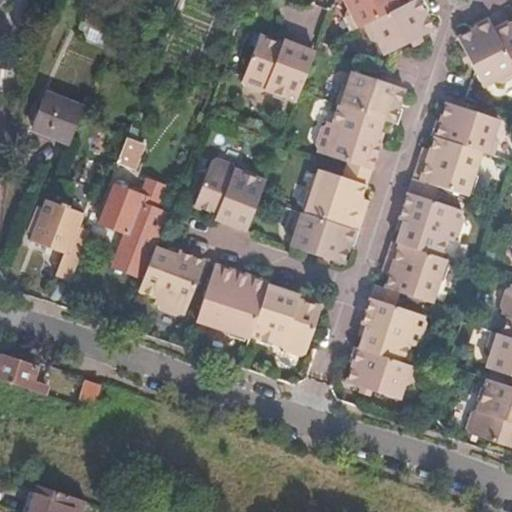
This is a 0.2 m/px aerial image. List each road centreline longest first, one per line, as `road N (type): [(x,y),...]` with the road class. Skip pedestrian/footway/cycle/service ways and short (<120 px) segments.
road 1 (residential): [(310,421),(0,318)]
road 2 (residential): [(457,0),(353,285)]
road 3 (residential): [(511,489),(310,421)]
road 4 (residential): [(188,231),(353,285)]
road 5 (residential): [(353,285),(310,421)]
